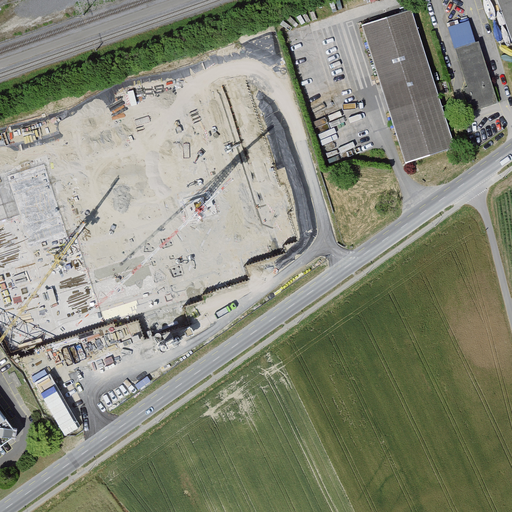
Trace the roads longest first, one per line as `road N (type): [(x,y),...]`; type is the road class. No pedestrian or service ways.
road 1 (secondary): [(511,151),(0,511)]
road 2 (track): [(474,177),(511,315)]
